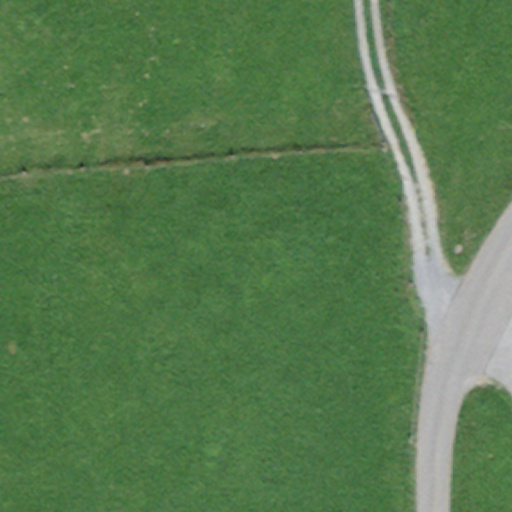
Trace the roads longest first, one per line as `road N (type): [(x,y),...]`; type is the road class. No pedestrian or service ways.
road 1 (track): [(367,0),(375,62),(459,347)]
road 2 (track): [(430,511),(437,410),(459,347),(511,246)]
